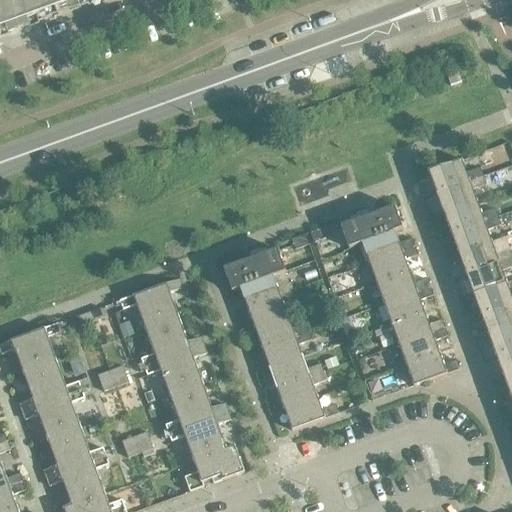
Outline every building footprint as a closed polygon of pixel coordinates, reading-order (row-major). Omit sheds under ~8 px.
[(0,0),(0,30),(83,0),(0,0)] [(461,83),(457,69),(446,73),(451,87),(461,83)] [(436,195),(483,177),(480,169),(467,174),(462,161),(428,173),(436,195)] [(477,203),(473,190),(486,186),(483,177),(436,195),(444,215),(477,203)] [(451,235),(498,218),(495,210),(482,215),(477,203),(444,215),(451,235)] [(404,230),(395,208),(368,218),(367,213),(350,219),(352,224),(342,228),(350,250),(362,246),(396,233),(404,230)] [(492,243),(488,231),(501,226),(498,218),(451,235),(459,256),(492,243)] [(328,239),(325,229),(310,234),(314,244),(328,239)] [(369,265),(415,248),(412,240),(400,244),(396,233),(362,246),(369,265)] [(310,246),(306,235),(292,241),(295,251),(310,246)] [(466,276),(511,259),(511,255),(510,251),(497,255),(492,243),(459,256),(466,276)] [(410,273),(406,261),(418,256),(415,248),(369,265),(376,285),(410,273)] [(286,273),(278,251),(268,255),(266,250),(250,256),(251,261),(224,271),(232,293),(239,290),(273,278),(286,273)] [(507,284),(503,272),(511,268),(511,259),(466,276),(473,296),(507,284)] [(384,305),(430,289),(427,280),(415,285),(410,273),(376,285),(384,305)] [(247,310),(294,293),(291,284),(277,289),(273,278),(239,290),(247,310)] [(179,319),(171,295),(183,290),(180,281),(121,302),(124,312),(137,307),(146,331),(179,319)] [(481,317),(511,305),(511,296),(507,284),(473,296),(481,317)] [(425,313),(421,301),(433,297),(430,289),(384,305),(391,326),(425,313)] [(288,318),(283,306),(297,301),(294,293),(247,310),(254,330),(288,318)] [(511,328),(511,305),(481,317),(488,337),(511,328)] [(105,318),(102,309),(89,314),(93,323),(105,318)] [(399,346),(445,329),(442,321),(430,325),(425,313),(391,326),(399,346)] [(93,323),(89,314),(77,318),(80,328),(93,323)] [(262,351),(309,333),(306,325),(292,330),(288,318),(254,330),(262,351)] [(204,347),(201,339),(188,343),(179,319),(146,331),(155,356),(142,360),(145,369),(204,347)] [(58,364),(49,339),(62,335),(58,325),(0,346),(0,349),(3,356),(15,352),(24,376),(58,364)] [(496,358),(511,351),(511,328),(488,337),(496,358)] [(440,354),(436,342),(448,337),(445,329),(399,346),(406,366),(440,354)] [(303,358),(299,346),(312,341),(309,333),(262,351),(269,371),(303,358)] [(203,385),(194,360),(207,356),(204,347),(145,369),(148,377),(161,372),(170,397),(203,385)] [(511,374),(511,351),(496,358),(503,378),(511,374)] [(448,375),(460,371),(457,362),(444,366),(440,354),(406,366),(414,388),(448,375)] [(277,391),(324,373),(321,365),(307,370),(303,358),(269,371),(277,391)] [(82,392),(79,383),(66,388),(58,364),(24,376),(33,400),(20,405),(23,413),(82,392)] [(126,376),(123,367),(111,372),(114,380),(126,376)] [(114,380),(111,372),(98,376),(101,385),(114,380)] [(318,399),(314,387),(327,382),(324,373),(277,391),(284,411),(318,399)] [(511,398),(511,397),(511,374),(503,378),(511,398)] [(129,384),(126,376),(114,380),(117,388),(129,384)] [(117,388),(114,380),(101,385),(104,393),(117,388)] [(228,413),(225,405),(212,410),(203,385),(170,397),(179,422),(166,427),(169,435),(228,413)] [(82,429),(72,405),(85,400),(82,392),(23,413),(26,421),(39,417),(48,442),(82,429)] [(326,420),(339,415),(336,406),(323,411),(318,399),(284,411),(292,432),(326,420)] [(227,450),(219,426),(231,422),(228,413),(169,435),(172,443),(185,439),(193,462),(227,450)] [(107,458),(104,450),(91,454),(82,429),(48,442),(57,467),(45,471),(48,479),(107,458)] [(150,442),(147,434),(135,438),(138,447),(150,442)] [(138,447),(135,438),(122,443),(125,451),(138,447)] [(153,450),(150,442),(138,447),(141,455),(153,450)] [(0,468),(3,468),(0,459),(0,454),(11,451),(8,443),(0,445),(0,468)] [(141,455),(138,447),(125,451),(128,459),(141,455)] [(245,474),(235,447),(227,450),(193,462),(197,472),(184,477),(190,494),(205,488),(203,484),(212,480),(213,485),(245,474)] [(105,494),(97,471),(110,466),(107,458),(48,479),(51,488),(63,483),(71,506),(105,494)] [(0,491),(23,483),(20,475),(7,480),(3,468),(0,468),(0,491)] [(0,511),(5,511),(18,508),(13,496),(26,492),(23,483),(0,491),(0,511)] [(126,511),(122,500),(109,505),(105,494),(71,506),(64,509),(64,511),(126,511)]
